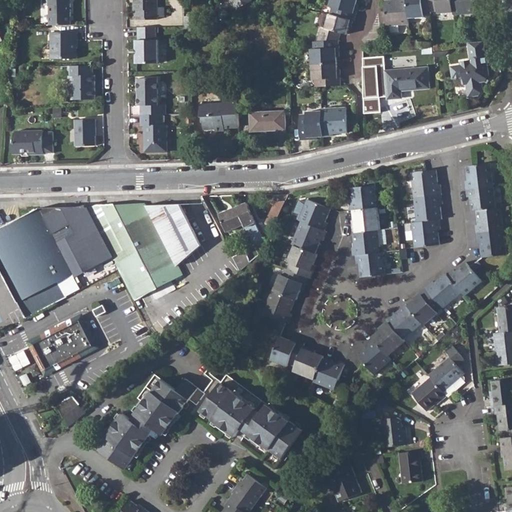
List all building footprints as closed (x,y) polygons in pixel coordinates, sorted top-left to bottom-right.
[(47,5),(48,25),(69,25),(68,0),(41,0),(41,6),(47,5)] [(140,11),(141,19),(158,19),(157,0),(134,0),(135,11),(140,11)] [(353,21),(354,21),(357,11),(359,5),(356,5),(357,0),(331,0),(330,7),(333,8),(331,15),(353,21)] [(398,0),(384,1),(386,26),(409,24),(409,18),(407,0),(398,0)] [(407,0),(409,18),(424,17),(424,15),(431,14),(431,11),(430,0),(407,0)] [(439,13),(454,13),(453,0),(430,0),(431,11),(439,10),(439,13)] [(453,0),(454,13),(454,15),(477,14),(475,0),(453,0)] [(322,28),(318,40),(338,39),(340,33),(347,34),(348,28),(351,29),(353,21),(331,15),(330,14),(326,29),(322,28)] [(159,63),(159,39),(156,39),(156,27),(138,27),(138,40),(136,40),(137,63),(159,63)] [(76,47),(76,41),(79,41),(79,33),(52,33),(53,60),(78,59),(78,47),(76,47)] [(311,48),(312,64),(337,62),(337,57),(339,57),(338,39),(318,40),(314,41),(314,48),(311,48)] [(484,42),(469,43),(470,60),(460,61),(460,64),(450,65),(451,76),(461,76),(462,84),(464,84),(465,96),(475,95),(479,90),(479,83),(483,82),(486,77),(484,42)] [(363,50),(363,70),(375,69),(375,65),(376,65),(376,49),(363,50)] [(315,79),(316,86),(320,86),(341,85),(340,70),(338,70),(337,62),(312,64),(313,79),(315,79)] [(72,76),(72,100),(95,100),(95,76),(93,76),(93,66),(69,66),(68,77),(72,76)] [(386,70),(388,99),(401,98),(401,91),(429,89),(428,68),(386,70)] [(158,104),(158,78),(137,78),(137,105),(141,105),(141,115),(160,115),(166,114),(166,104),(158,104)] [(216,128),(217,131),(226,130),(225,128),(240,127),(238,99),(223,100),(223,102),(201,103),(202,116),(204,116),(205,129),(216,128)] [(253,105),(253,112),(285,110),(285,103),(253,105)] [(322,111),(323,136),(333,136),(333,133),(347,132),(346,107),(321,109),(322,111)] [(62,118),(62,109),(54,109),(54,118),(62,118)] [(286,129),(285,110),(253,112),(251,112),(252,131),(286,129)] [(323,136),(322,111),(306,112),(306,115),(299,116),(300,139),(316,139),(316,136),(323,136)] [(145,126),(145,153),(166,152),(166,125),(161,125),(160,115),(141,115),(141,127),(145,126)] [(96,147),(97,121),(75,121),(75,147),(96,147)] [(30,155),(44,155),(44,152),(53,151),(53,132),(43,133),(43,131),(17,131),(15,133),(15,143),(14,145),(14,155),(23,155),(24,155),(24,153),(28,153),(30,155)] [(464,186),(465,194),(493,191),(491,169),(465,172),(467,186),(464,186)] [(412,174),(415,199),(442,196),(441,186),(438,186),(437,171),(412,174)] [(349,203),(350,210),(353,210),(379,207),(376,185),(350,188),(352,203),(349,203)] [(468,202),(470,217),(475,217),(495,214),(493,191),(465,194),(465,202),(468,202)] [(415,199),(417,224),(440,221),(442,221),(440,207),(444,206),(442,196),(415,199)] [(303,220),(325,230),(329,223),(326,221),(332,209),(309,199),(300,219),(303,220)] [(273,224),(280,228),(286,213),(291,201),(283,202),(273,224)] [(248,203),(221,214),(229,232),(238,229),(240,232),(248,229),(255,247),(268,242),(260,230),(248,203)] [(145,204),(87,207),(114,258),(117,263),(164,238),(146,206),(145,204)] [(164,238),(179,265),(203,246),(180,205),(146,206),(164,238)] [(40,210),(73,276),(75,279),(97,267),(114,258),(87,207),(40,210)] [(351,220),(353,233),(379,230),(381,230),(379,207),(353,210),(354,219),(351,220)] [(73,276),(40,210),(0,230),(0,266),(26,318),(67,297),(60,282),(73,276)] [(474,230),(475,238),(503,236),(500,214),(495,214),(475,217),(476,230),(474,230)] [(325,230),(303,220),(293,243),(295,244),(316,253),(322,240),(324,241),(328,232),(325,230)] [(414,224),(416,248),(440,246),(438,232),(441,231),(440,221),(417,224),(414,224)] [(352,247),(353,255),(355,255),(381,252),(379,230),(353,233),(354,247),(352,247)] [(478,249),(480,263),(505,261),(503,236),(475,238),(475,249),(478,249)] [(120,269),(136,298),(183,274),(179,265),(164,238),(117,263),(120,269)] [(309,277),(311,278),(316,266),(314,265),(318,255),(316,253),(295,244),(288,260),(290,261),(287,268),(309,277)] [(233,257),(240,271),(250,263),(245,251),(233,257)] [(358,262),(360,277),(385,274),(382,252),(381,252),(355,255),(355,263),(358,262)] [(102,279),(119,270),(120,269),(117,263),(114,258),(97,267),(102,279)] [(295,298),(296,299),(300,289),(303,290),(309,277),(287,268),(285,267),(282,274),(280,273),(272,289),(295,298)] [(459,297),(462,301),(479,287),(463,268),(452,276),(451,275),(445,280),(459,297)] [(438,311),(440,313),(459,297),(445,280),(443,278),(432,287),(430,285),(422,292),(438,311)] [(261,311),(286,322),(291,313),(289,312),(295,298),(272,289),(271,288),(261,311)] [(420,327),(421,329),(434,319),(432,316),(438,311),(422,292),(412,300),(414,303),(405,310),(420,327)] [(97,317),(107,312),(104,305),(94,310),(97,317)] [(385,324),(401,343),(420,327),(405,310),(404,308),(392,318),(390,316),(384,322),(385,324)] [(511,309),(497,312),(500,336),(511,335),(511,309)] [(47,374),(89,352),(88,350),(96,345),(84,322),(76,326),(75,323),(32,346),(33,346),(40,360),(47,374)] [(372,342),(386,360),(403,345),(401,343),(385,324),(376,332),(377,334),(370,340),(372,342)] [(493,337),(497,369),(511,367),(511,335),(500,336),(493,337)] [(287,364),(293,367),(303,346),(304,344),(292,338),(290,341),(280,336),(270,359),(286,366),(287,364)] [(356,358),(372,378),(389,363),(386,360),(372,342),(366,347),(367,349),(356,358)] [(16,372),(40,360),(33,346),(9,359),(16,372)] [(292,371),(313,381),(321,360),(322,358),(313,354),(314,352),(303,346),(293,367),(292,371)] [(430,380),(443,395),(446,399),(464,384),(465,381),(463,378),(465,377),(459,369),(464,364),(463,363),(464,362),(452,347),(445,353),(451,360),(429,378),(430,380)] [(312,383),(332,392),(335,385),(343,367),(336,364),(335,366),(321,360),(313,381),(312,383)] [(97,449),(125,469),(151,435),(156,439),(161,433),(163,435),(198,388),(186,378),(177,390),(153,372),(135,397),(144,402),(131,419),(123,413),(97,449)] [(247,434),(280,461),(301,434),(226,376),(200,411),(235,438),(237,435),(243,439),(247,434)] [(411,397),(426,414),(439,403),(440,404),(446,399),(443,395),(430,380),(411,397)] [(491,385),(492,395),(494,402),(491,402),(492,410),(494,409),(511,407),(511,386),(511,383),(491,385)] [(67,399),(64,401),(65,404),(59,407),(65,417),(81,404),(82,403),(75,394),(67,398),(67,399)] [(81,404),(65,417),(71,424),(87,411),(81,404)] [(500,433),(511,432),(511,407),(494,409),(495,418),(498,417),(500,433)] [(386,450),(406,448),(404,430),(403,430),(403,427),(400,428),(399,422),(398,420),(382,422),(383,440),(385,440),(386,450)] [(511,471),(511,438),(501,440),(502,453),(504,453),(506,472),(511,471)] [(399,457),(402,487),(422,485),(419,463),(423,463),(421,454),(399,457)] [(328,478),(338,504),(361,494),(346,457),(337,460),(339,465),(332,468),(335,475),(328,478)] [(250,511),(268,489),(249,475),(243,483),(242,482),(233,493),(235,494),(224,508),(226,509),(223,511),(250,511)] [(149,511),(139,504),(138,506),(130,501),(121,511),(149,511)]
